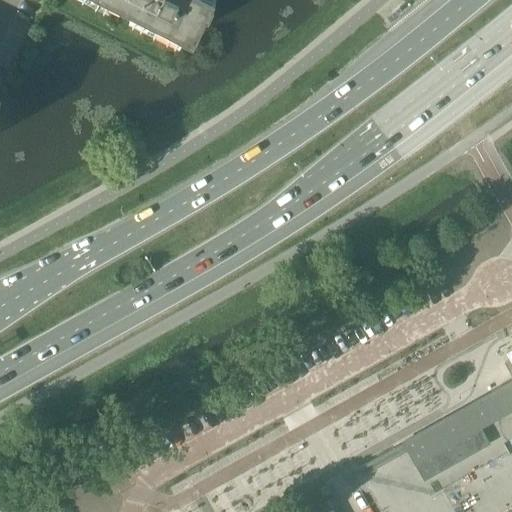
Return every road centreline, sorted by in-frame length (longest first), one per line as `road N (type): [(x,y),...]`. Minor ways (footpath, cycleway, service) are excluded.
road 1 (secondary): [(0,374),(268,220),(511,38)]
road 2 (secondary): [(469,0),(285,141),(0,305)]
